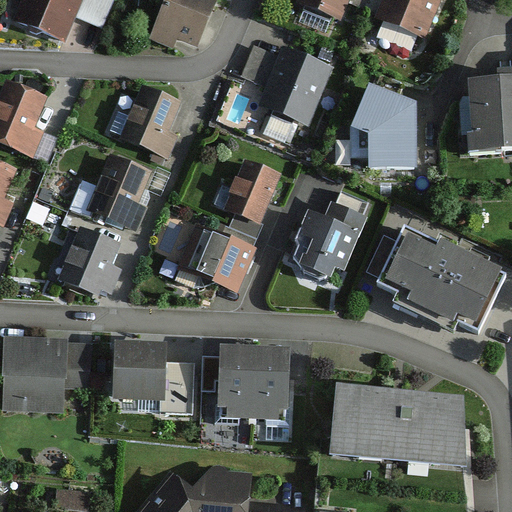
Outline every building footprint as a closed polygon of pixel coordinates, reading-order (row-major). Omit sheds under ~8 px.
[(82,0),(27,0),(18,25),(65,44),(82,0)] [(216,0),(172,0),(159,34),(197,49),(216,0)] [(300,0),(344,19),(352,0),(366,7),(368,0),(300,0)] [(368,0),(366,7),(382,14),(379,22),(432,45),(451,0),(368,0)] [(282,57),(256,47),(244,78),(269,88),(262,104),(310,124),(333,68),(289,50),(282,57)] [(405,87),(377,76),(358,126),(379,135),(378,172),(424,173),(426,110),(400,100),(405,87)] [(511,84),(476,87),(480,157),(511,155),(511,84)] [(13,87),(0,117),(0,142),(25,153),(46,101),(13,87)] [(182,105),(142,88),(120,141),(168,161),(178,138),(170,134),(182,105)] [(154,176),(114,158),(90,212),(138,234),(148,212),(140,208),(154,176)] [(287,177),(251,163),(232,213),(267,227),(287,177)] [(0,166),(0,230),(3,232),(14,207),(6,204),(19,175),(0,166)] [(320,214),(306,219),(291,259),(305,274),(338,288),(370,211),(341,199),(333,220),(320,214)] [(175,250),(188,219),(173,213),(160,245),(175,250)] [(258,249),(198,226),(181,269),(241,291),(258,249)] [(380,290),(485,339),(511,280),(511,278),(409,231),(402,245),(385,237),(368,274),(384,282),(380,290)] [(121,248),(82,232),(60,285),(100,302),(121,248)] [(90,348),(5,345),(2,412),(66,415),(67,389),(89,390),(90,348)] [(168,350),(116,349),(115,399),(167,400),(168,365),(168,350)] [(228,353),(222,422),(247,424),(248,414),(260,414),(265,356),(228,353)] [(265,356),(260,414),(269,415),(268,426),(296,428),(301,359),(265,356)] [(199,368),(168,365),(167,400),(166,417),(198,418),(199,368)] [(470,401),(339,393),(334,458),(466,466),(470,401)] [(175,472),(137,511),(257,511),(261,486),(218,472),(204,490),(175,472)] [(93,495),(56,492),(55,508),(92,511),(93,495)]
